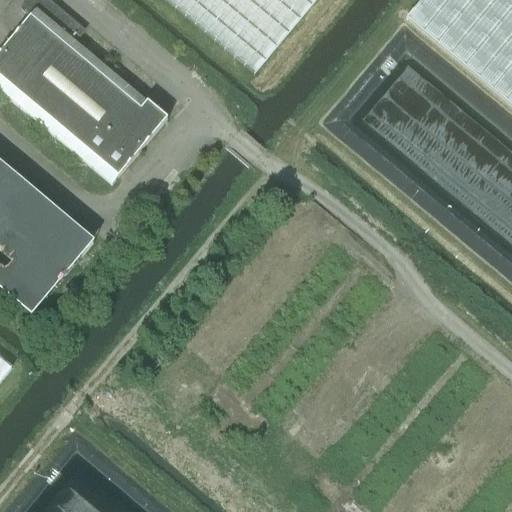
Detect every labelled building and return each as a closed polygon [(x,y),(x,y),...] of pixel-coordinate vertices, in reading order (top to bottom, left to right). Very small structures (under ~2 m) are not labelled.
[(168,125),(78,49),(75,46),(84,36),(47,4),(51,0),(50,0),(34,0),(23,13),(33,22),(0,59),(0,93),(112,190),(168,125)] [(161,0),(255,78),(320,0),(161,0)] [(511,0),(423,0),(407,21),(511,108),(511,0)] [(128,74),(120,83),(130,92),(138,83),(128,74)] [(0,168),(0,295),(32,323),(95,249),(0,168)] [(0,382),(9,371),(0,363),(0,382)]
